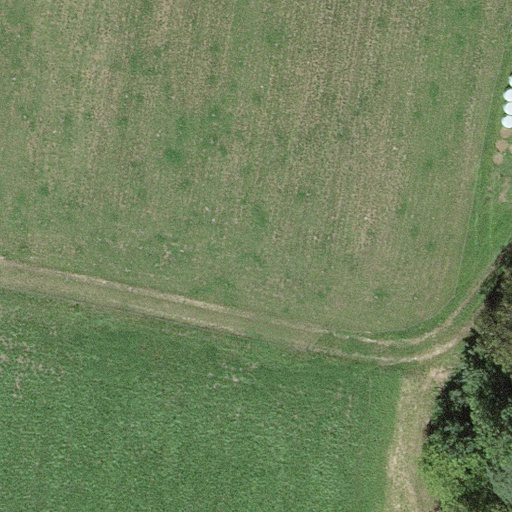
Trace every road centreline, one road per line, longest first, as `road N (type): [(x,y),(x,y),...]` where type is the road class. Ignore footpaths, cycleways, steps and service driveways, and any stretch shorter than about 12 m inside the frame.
road 1 (track): [(0,265),(407,353)]
road 2 (track): [(511,295),(435,346),(407,353)]
